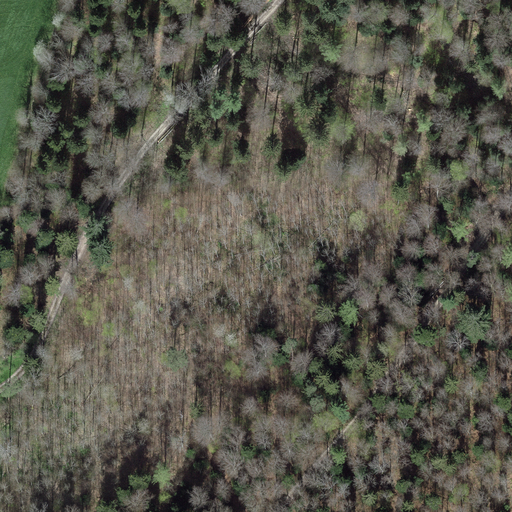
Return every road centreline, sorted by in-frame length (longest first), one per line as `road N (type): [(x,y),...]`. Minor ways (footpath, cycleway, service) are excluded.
road 1 (track): [(286,0),(180,109),(97,217),(33,352),(0,387)]
road 2 (track): [(511,194),(357,422),(282,511)]
